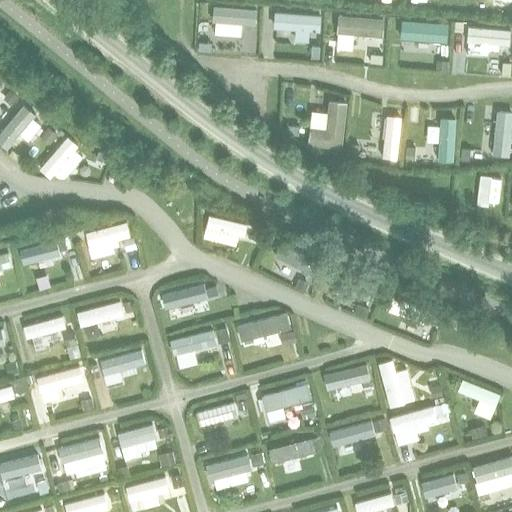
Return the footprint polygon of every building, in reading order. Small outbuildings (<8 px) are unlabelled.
[(256,23),(257,8),(213,5),(212,20),(256,23)] [(318,30),(319,14),(273,11),(272,27),(318,30)] [(380,34),(382,17),(337,13),(335,30),(380,34)] [(445,40),(446,22),(400,19),(399,38),(445,40)] [(508,42),(509,28),(468,25),(467,40),(508,42)] [(310,128),(309,145),(341,148),(346,103),(329,101),(326,129),(310,128)] [(35,114),(23,104),(0,130),(0,142),(6,148),(35,114)] [(509,155),(511,128),(511,110),(497,109),(492,154),(509,155)] [(397,158),(400,116),(386,115),(382,157),(397,158)] [(453,160),(456,117),(441,117),(438,159),(453,160)] [(77,145),(67,136),(39,166),(49,175),(77,145)] [(247,223),(209,214),(206,226),(244,236),(247,223)] [(126,220),(84,231),(88,246),(130,235),(126,220)] [(55,240),(19,250),(23,264),(59,254),(55,240)] [(326,264),(281,241),(275,253),(319,276),(326,264)] [(7,251),(0,253),(0,268),(11,266),(7,251)] [(371,284),(337,269),(330,284),(365,300),(371,284)] [(207,298),(203,282),(160,293),(164,309),(207,298)] [(428,309),(390,295),(385,308),(423,322),(428,309)] [(122,313),(117,298),(76,310),(81,325),(122,313)] [(287,312),(237,325),(241,340),(291,327),(287,312)] [(64,327),(61,315),(22,325),(25,337),(64,327)] [(215,344),(212,328),(170,338),(174,354),(215,344)] [(143,362),(139,347),(100,357),(104,373),(143,362)] [(392,357),(378,361),(389,406),(403,402),(392,357)] [(369,380),(365,364),(323,374),(327,389),(369,380)] [(83,380),(79,366),(36,377),(40,391),(83,380)] [(500,394),(462,377),(457,389),(495,406),(500,394)] [(312,398),(308,383),(261,395),(265,410),(312,398)] [(0,400),(14,397),(11,385),(0,387),(0,400)] [(238,415),(234,402),(197,410),(201,424),(238,415)] [(436,420),(433,406),(389,417),(393,432),(436,420)] [(375,435),(371,419),(329,430),(334,446),(375,435)] [(155,438),(151,423),(117,432),(121,447),(155,438)] [(102,452),(98,437),(58,447),(61,462),(102,452)] [(315,452),(311,437),(268,448),(271,463),(315,452)] [(41,469),(37,453),(0,462),(0,468),(2,478),(41,469)] [(251,470),(247,453),(205,464),(209,480),(251,470)] [(511,471),(511,455),(472,466),(475,481),(511,471)] [(457,489),(453,473),(421,482),(426,498),(457,489)] [(168,491),(165,477),(125,486),(128,500),(168,491)] [(87,511),(107,507),(104,492),(64,502),(66,511),(87,511)] [(391,493),(354,504),(356,511),(368,511),(394,505),(391,493)]
